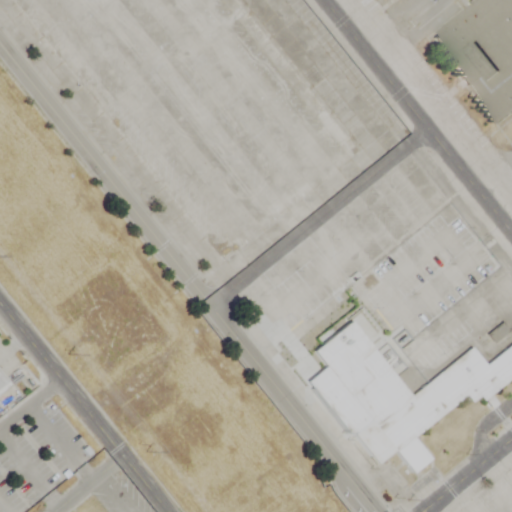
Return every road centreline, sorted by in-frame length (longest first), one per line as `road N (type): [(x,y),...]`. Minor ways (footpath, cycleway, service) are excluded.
road 1 (residential): [(371,511),(0,49)]
road 2 (residential): [(321,0),(511,236)]
road 3 (residential): [(207,307),(425,129)]
road 4 (residential): [(163,511),(0,306)]
road 5 (residential): [(418,511),(511,436)]
